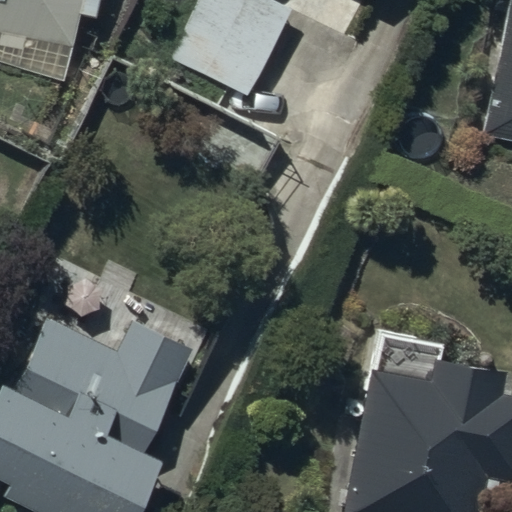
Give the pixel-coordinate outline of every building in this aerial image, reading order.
[(0,0),(0,24),(0,26),(0,37),(22,42),(24,31),(70,41),(78,0),(0,0)] [(290,14),(259,0),(199,0),(169,62),(248,100),(290,14)] [(511,0),(504,0),(477,137),(511,144),(511,0)] [(0,395),(0,489),(9,494),(4,504),(19,511),(144,511),(163,477),(147,469),(148,467),(141,463),(194,359),(179,351),(181,346),(136,323),(134,327),(131,325),(115,356),(49,322),(9,400),(0,395)] [(499,387),(432,373),(427,392),(367,379),(337,511),(475,511),(482,485),(510,492),(511,484),(511,407),(495,403),(499,387)]
